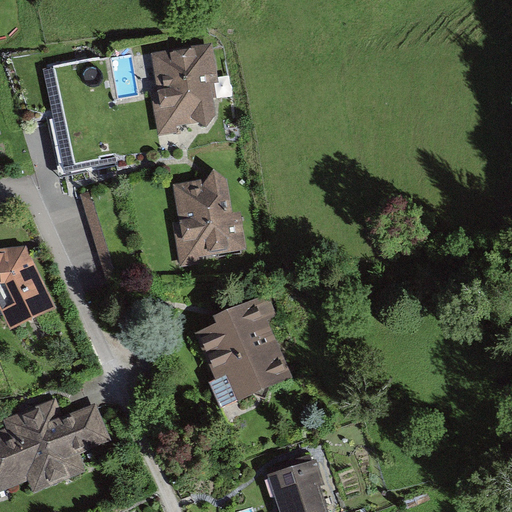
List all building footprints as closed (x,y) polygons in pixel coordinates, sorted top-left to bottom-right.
[(212,50),(157,61),(165,97),(154,99),(163,137),(208,127),(217,114),(210,91),(220,83),(212,50)] [(229,178),(174,189),(180,222),(173,223),(182,270),(252,257),(244,215),(236,216),(229,178)] [(27,252),(0,254),(0,314),(10,334),(56,312),(27,252)] [(215,330),(197,338),(230,410),(296,380),(270,325),(283,319),(272,294),(211,322),(215,330)] [(5,433),(0,434),(0,494),(28,483),(33,494),(84,474),(78,457),(115,442),(100,404),(66,417),(58,399),(1,422),(5,433)] [(328,511),(321,489),(326,487),(317,462),(313,464),(312,463),(268,478),(279,511),(328,511)]
